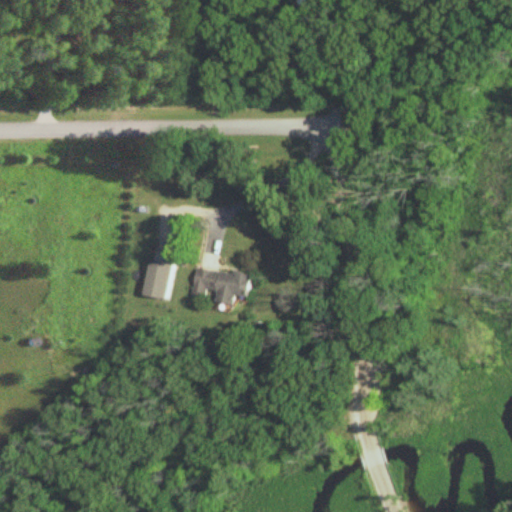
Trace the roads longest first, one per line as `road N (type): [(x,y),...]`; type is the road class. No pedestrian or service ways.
road 1 (residential): [(366,430),(344,174),(359,0)]
road 2 (residential): [(348,131),(318,122),(0,129)]
